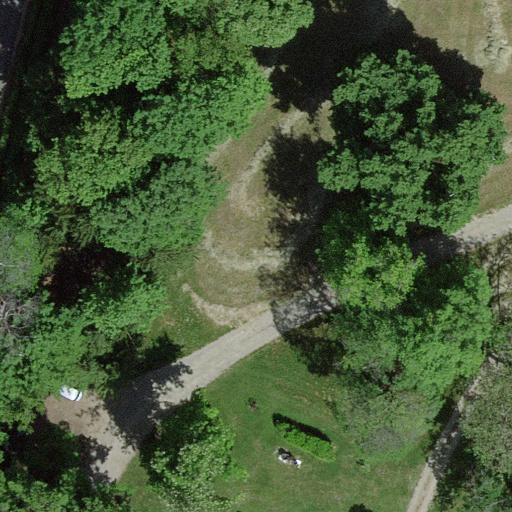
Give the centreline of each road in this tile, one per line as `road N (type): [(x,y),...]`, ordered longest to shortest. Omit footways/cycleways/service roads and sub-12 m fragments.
road 1 (track): [(511,220),(325,297),(173,385),(114,452),(91,511)]
road 2 (track): [(511,356),(463,418),(416,511)]
